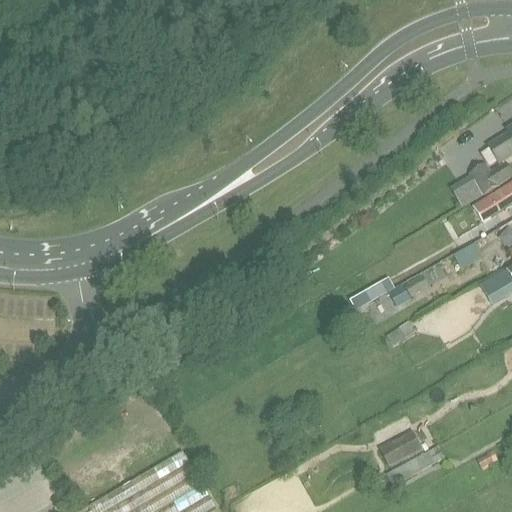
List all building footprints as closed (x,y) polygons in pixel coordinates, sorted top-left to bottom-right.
[(511,129),(506,133),(508,135),(487,148),(498,165),(511,156),(511,129)] [(511,179),(511,178),(505,168),(490,177),(485,169),(471,177),(484,197),(511,179)] [(511,205),(511,191),(500,199),(507,209),(511,205)] [(511,282),(506,272),(481,288),(493,308),(511,295),(511,282)] [(364,296),(348,305),(354,315),(394,292),(388,282),(381,286),(364,296)] [(413,286),(404,291),(410,301),(419,296),(413,286)] [(402,290),(390,297),(392,300),(396,307),(398,312),(411,304),(402,290)] [(410,324),(399,331),(404,341),(415,335),(410,324)] [(412,436),(379,454),(388,471),(421,453),(412,436)] [(436,449),(385,478),(392,490),(443,462),(436,449)] [(492,454),(476,463),(482,472),(498,463),(492,454)] [(215,511),(183,456),(87,511),(215,511)]
